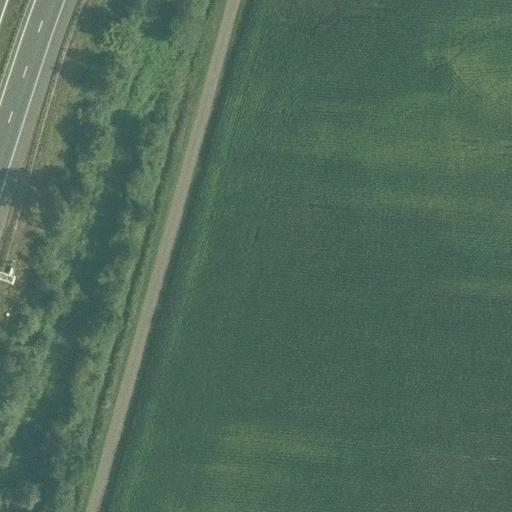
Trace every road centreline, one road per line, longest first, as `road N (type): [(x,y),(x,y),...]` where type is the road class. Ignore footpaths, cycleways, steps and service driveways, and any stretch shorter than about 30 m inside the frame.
road 1 (unclassified): [(91,511),(233,0)]
road 2 (motorway): [(0,146),(49,0)]
